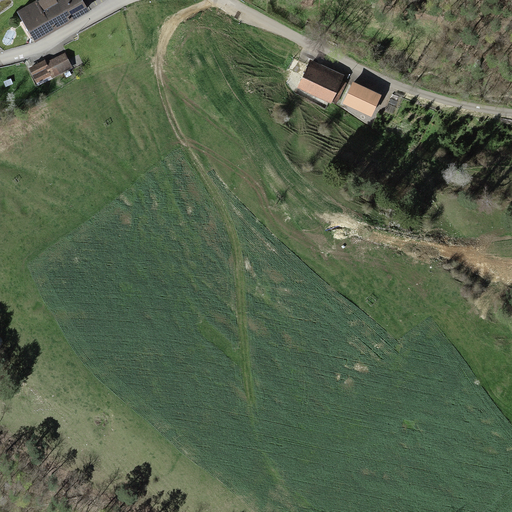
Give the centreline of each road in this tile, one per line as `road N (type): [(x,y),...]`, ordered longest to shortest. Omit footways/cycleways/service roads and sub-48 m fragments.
road 1 (track): [(311,511),(268,465),(253,425),(227,219),(183,151),(160,84),(161,39),(175,18),(207,0)]
road 2 (residential): [(391,73),(239,0)]
road 3 (residential): [(125,0),(46,47),(0,60)]
